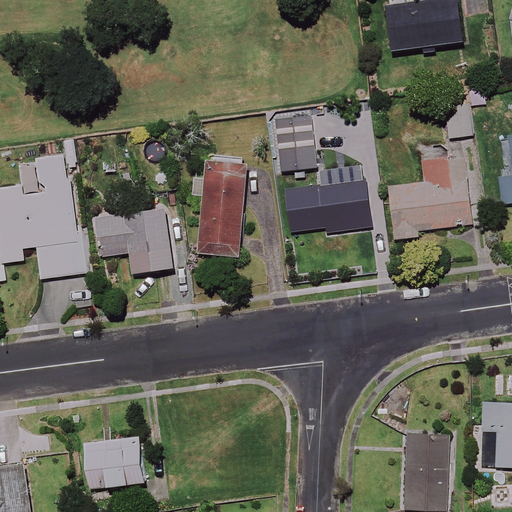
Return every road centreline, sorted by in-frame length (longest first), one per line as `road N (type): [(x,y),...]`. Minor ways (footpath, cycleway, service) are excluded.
road 1 (residential): [(326,332),(0,372)]
road 2 (residential): [(511,304),(326,332)]
road 3 (residential): [(326,332),(319,511)]
